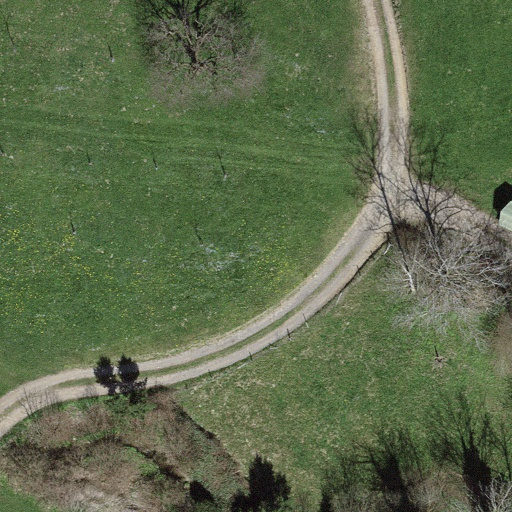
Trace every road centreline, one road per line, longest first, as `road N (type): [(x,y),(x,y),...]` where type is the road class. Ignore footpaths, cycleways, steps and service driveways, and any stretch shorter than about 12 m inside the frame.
road 1 (track): [(0,430),(61,395),(255,354),(352,280),(399,203),(403,157),(376,0)]
road 2 (track): [(511,253),(444,211),(399,203)]
